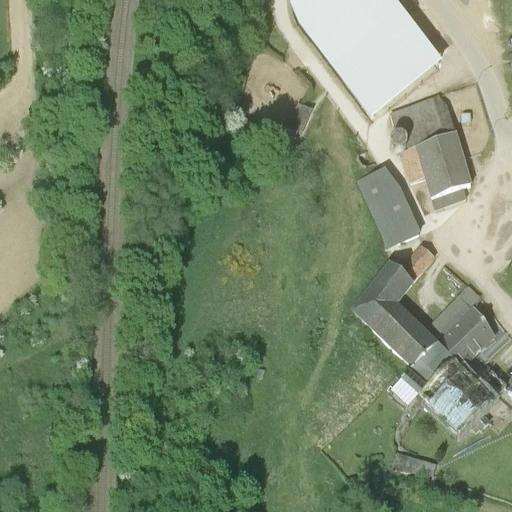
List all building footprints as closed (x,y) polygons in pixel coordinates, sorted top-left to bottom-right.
[(415,147),(454,135),(446,108),(437,98),(389,113),(400,151),(415,147)] [(313,109),(297,103),(286,129),(297,132),(302,134),(313,109)] [(297,132),(286,129),(234,115),(231,127),(294,143),(297,132)] [(431,199),(470,187),(454,135),(415,147),(431,199)] [(386,250),(419,234),(398,188),(384,169),(357,182),(385,241),(386,250)] [(420,247),(399,270),(413,283),(434,259),(420,247)] [(436,345),(436,344),(423,333),(395,307),(415,286),(413,283),(399,270),(391,263),(347,310),(412,370),(436,345)] [(423,333),(436,344),(471,309),(480,300),(468,288),(423,333)] [(436,344),(436,345),(456,364),(462,370),(493,340),(471,309),(436,344)] [(456,364),(436,345),(412,370),(401,382),(420,398),(456,364)] [(457,437),(495,403),(462,370),(456,364),(420,398),(457,437)]
